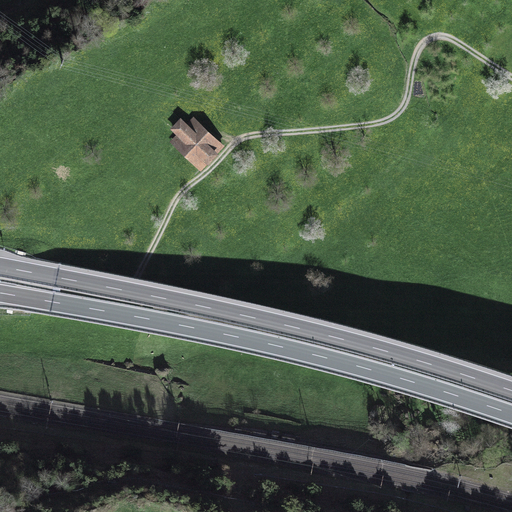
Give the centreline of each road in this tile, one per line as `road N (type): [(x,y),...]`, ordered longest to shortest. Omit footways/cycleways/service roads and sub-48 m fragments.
road 1 (motorway): [(511,391),(285,324),(0,266)]
road 2 (motorway): [(0,293),(281,347),(511,414)]
road 3 (track): [(236,140),(391,118),(406,100),(418,49),(438,36),(511,77)]
